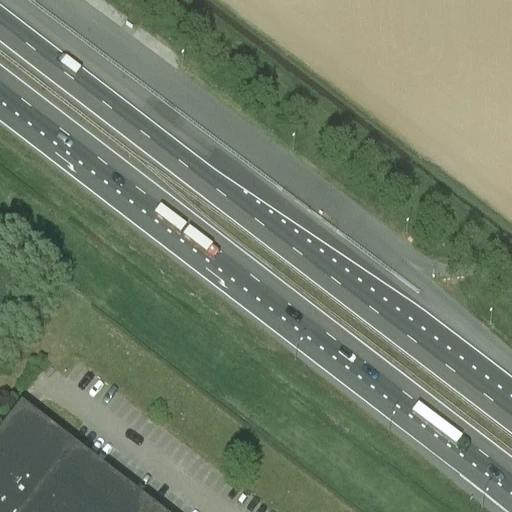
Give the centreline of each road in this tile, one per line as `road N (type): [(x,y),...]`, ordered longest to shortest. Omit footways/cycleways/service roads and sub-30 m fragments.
road 1 (motorway): [(511,417),(0,24)]
road 2 (motorway): [(0,84),(511,477)]
